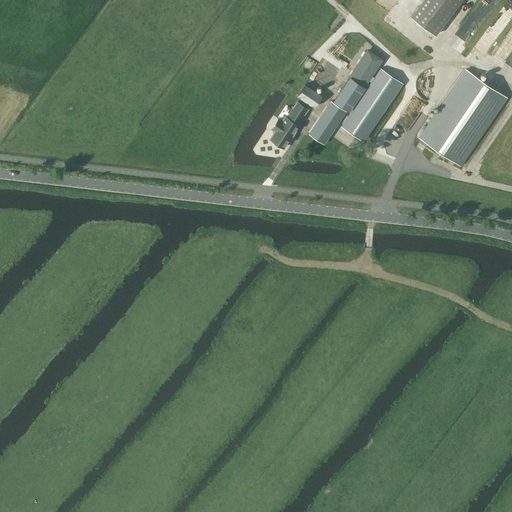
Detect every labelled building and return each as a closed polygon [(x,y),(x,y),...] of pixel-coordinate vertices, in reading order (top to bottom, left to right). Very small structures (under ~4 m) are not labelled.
[(422,0),(411,16),(435,34),(461,0),(422,0)] [(383,60),(367,49),(350,75),(366,85),(383,60)] [(364,140),(403,82),(381,68),(342,126),(364,140)] [(461,164),(507,96),(467,69),(420,137),(461,164)] [(350,110),(366,87),(351,77),(335,100),(350,110)] [(298,94),(315,106),(323,95),(306,84),(298,94)] [(346,111),(331,101),(309,133),(324,143),(346,111)] [(285,146),(299,125),(298,124),(308,108),(298,102),(288,117),(286,116),(283,120),(280,118),(273,128),(277,130),(272,138),(285,146)]
